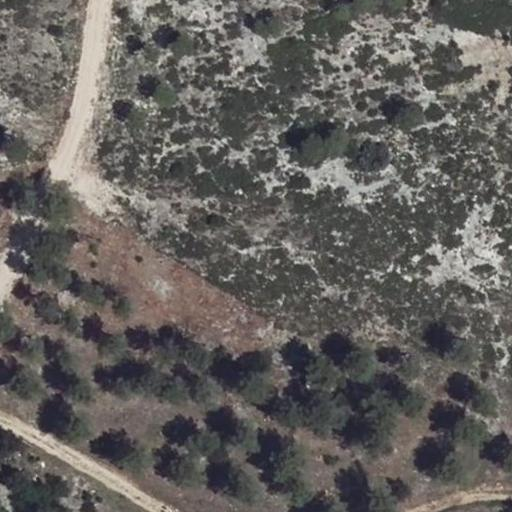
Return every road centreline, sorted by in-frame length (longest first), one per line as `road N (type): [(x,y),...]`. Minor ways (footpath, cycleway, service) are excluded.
road 1 (track): [(0,277),(25,234),(98,47),(98,0)]
road 2 (track): [(198,511),(0,409)]
road 3 (track): [(511,487),(437,484),(389,511)]
